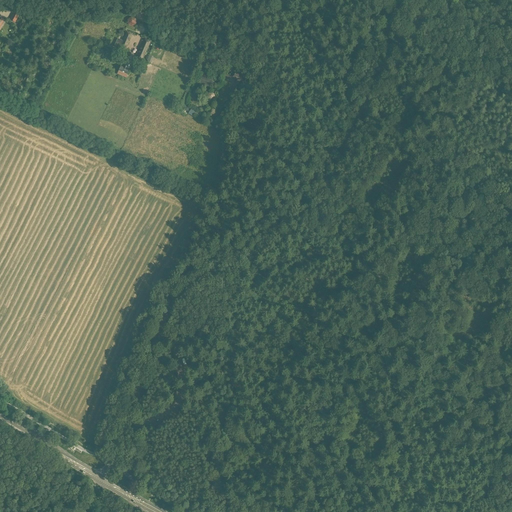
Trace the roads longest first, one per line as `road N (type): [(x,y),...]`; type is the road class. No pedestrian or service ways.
road 1 (unclassified): [(98,481),(167,309),(302,196),(401,0)]
road 2 (track): [(511,283),(487,256),(446,321),(366,357),(293,490)]
road 3 (track): [(293,490),(262,500),(218,412),(190,403)]
